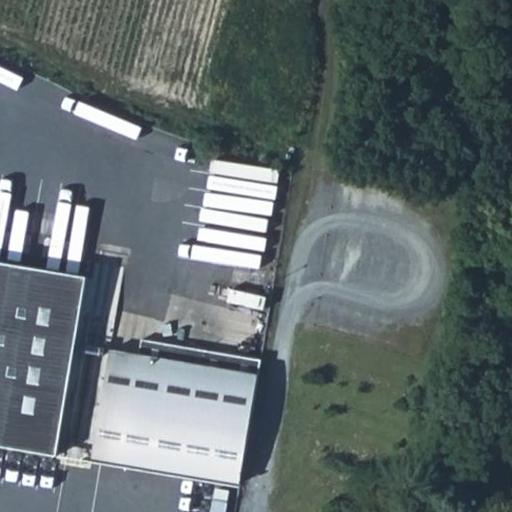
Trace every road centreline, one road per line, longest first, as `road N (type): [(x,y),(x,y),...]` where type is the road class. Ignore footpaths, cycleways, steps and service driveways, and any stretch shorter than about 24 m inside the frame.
road 1 (residential): [(314,188),(254,511)]
road 2 (track): [(327,0),(331,109),(314,188)]
